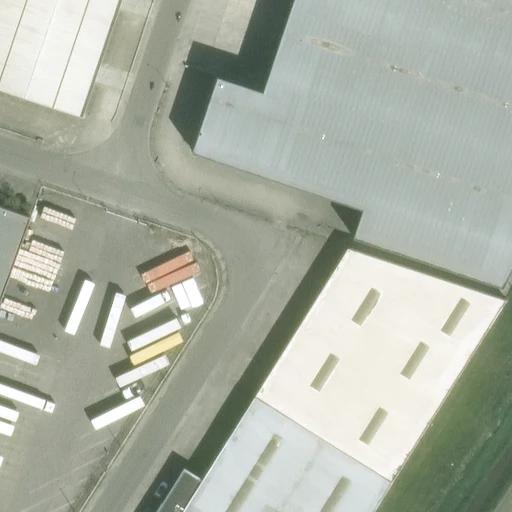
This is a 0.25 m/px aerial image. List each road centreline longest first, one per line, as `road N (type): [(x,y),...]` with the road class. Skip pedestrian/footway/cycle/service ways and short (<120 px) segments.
road 1 (unclassified): [(114,187),(238,246),(244,269),(99,511)]
road 2 (unclassified): [(176,0),(114,187)]
road 3 (unclassified): [(114,187),(0,149)]
